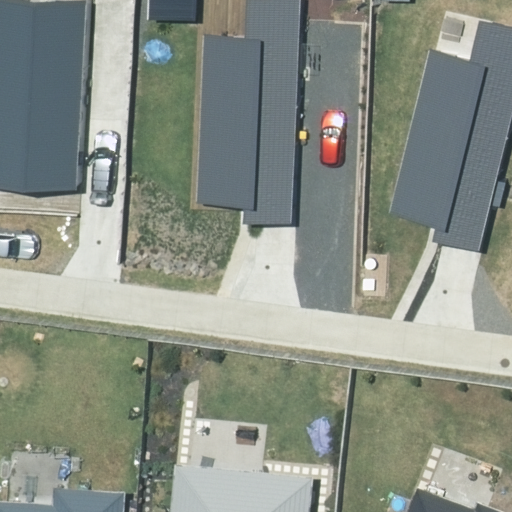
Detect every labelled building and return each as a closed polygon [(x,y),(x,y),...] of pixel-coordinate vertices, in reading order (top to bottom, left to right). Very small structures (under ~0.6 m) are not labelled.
[(305,0),(257,0),(256,38),(212,36),(205,196),(244,198),(245,179),(258,180),(260,142),(299,144),(305,0)] [(511,135),(511,23),(492,18),(483,54),(441,43),(398,203),(431,212),(435,198),(452,203),(464,156),(504,167),(511,135)] [(312,511),(316,477),(176,465),(171,511),(312,511)] [(129,511),(131,486),(57,481),(46,504),(0,501),(0,511),(129,511)] [(476,511),(425,492),(417,511),(476,511)]
